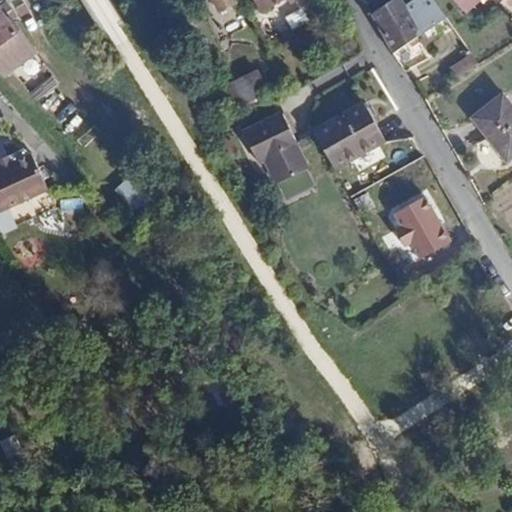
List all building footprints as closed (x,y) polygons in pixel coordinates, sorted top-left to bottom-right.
[(212,0),(218,9),(233,1),(232,0),(212,0)] [(254,0),(259,9),(276,0),(254,0)] [(402,0),(385,0),(370,10),(372,13),(393,50),(445,14),(435,0),(406,0),(403,2),(402,0)] [(511,0),(456,0),(463,8),(473,0),(500,0),(511,10),(511,0)] [(16,27),(0,6),(0,72),(1,73),(34,48),(18,26),(16,27)] [(303,8),(286,16),(292,29),(309,21),(303,8)] [(396,52),(405,71),(432,59),(423,39),(396,52)] [(477,60),(468,47),(445,63),(454,75),(477,60)] [(256,69),(223,86),(235,109),(267,92),(256,69)] [(511,152),(511,119),(497,98),(467,119),(498,165),(511,152)] [(364,101),(314,129),(335,167),(385,137),(364,101)] [(284,109),(246,130),(261,159),(272,155),(285,179),(311,163),(299,142),(300,140),(284,109)] [(29,151),(0,165),(0,210),(46,187),(29,151)] [(281,185),(288,201),(317,187),(309,172),(281,185)] [(133,208),(146,198),(129,178),(117,189),(133,208)] [(439,244),(415,196),(384,212),(390,225),(384,228),(392,246),(399,243),(407,259),(439,244)] [(38,201),(11,209),(15,221),(41,212),(38,201)] [(0,210),(0,232),(13,226),(4,208),(0,210)] [(10,462),(25,455),(15,436),(0,443),(10,462)]
